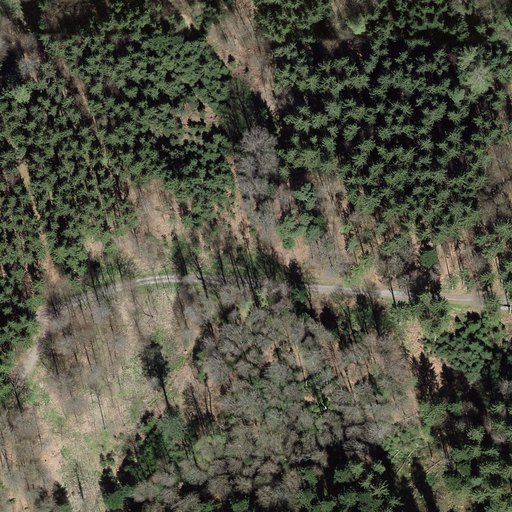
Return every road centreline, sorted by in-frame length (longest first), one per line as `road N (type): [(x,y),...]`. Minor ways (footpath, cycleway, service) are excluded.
road 1 (track): [(511,303),(168,276),(83,300)]
road 2 (track): [(83,300),(47,331),(0,409)]
